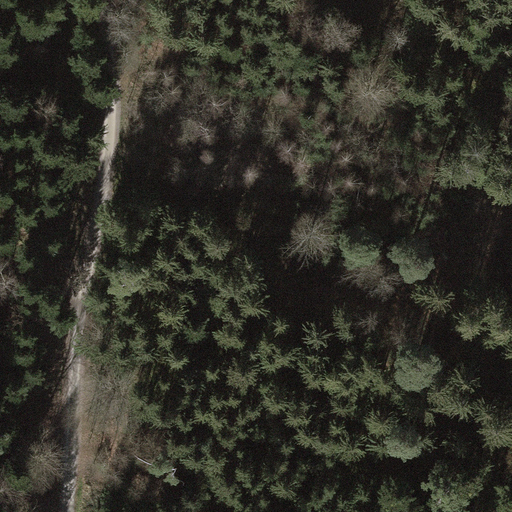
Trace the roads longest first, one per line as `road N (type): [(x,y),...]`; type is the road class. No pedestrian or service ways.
road 1 (track): [(105,0),(110,167),(84,297),(68,511)]
road 2 (track): [(188,0),(213,8),(373,155),(511,299)]
